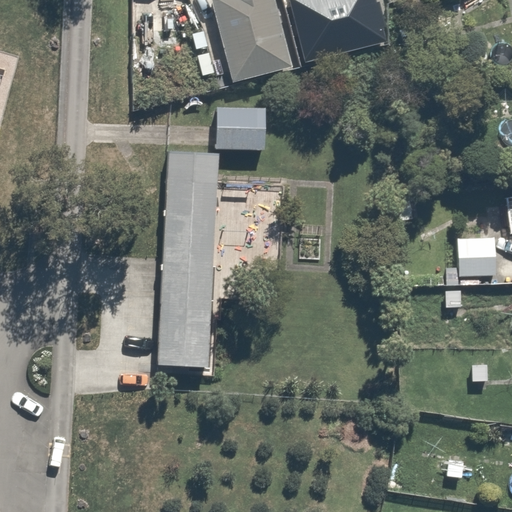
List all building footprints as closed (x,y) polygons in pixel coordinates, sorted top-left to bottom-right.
[(271,0),(209,0),(230,85),(289,70),(271,0)] [(323,0),(282,0),(294,42),(332,32),(323,0)] [(183,32),(131,31),(130,98),(182,99),(183,32)] [(260,116),(218,113),(216,152),(257,154),(260,116)] [(220,183),(170,180),(156,382),(207,386),(220,183)] [(503,203),(448,207),(453,277),(486,275),(487,291),(511,288),(511,257),(508,258),(503,203)]
